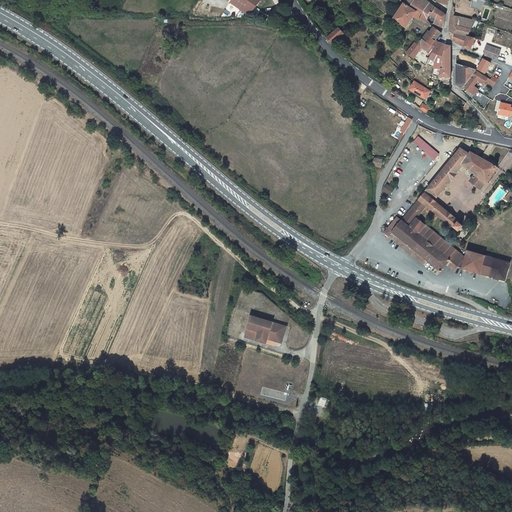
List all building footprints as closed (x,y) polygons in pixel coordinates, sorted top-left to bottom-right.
[(233,0),(229,5),(247,19),(253,9),(256,11),(258,8),(255,6),(259,0),(233,0)] [(416,4),(410,0),(406,0),(394,19),(407,29),(414,19),(420,21),(424,14),(423,14),(413,7),(416,4)] [(424,0),(410,0),(416,4),(413,7),(423,14),(429,3),(424,0)] [(481,10),(484,4),(486,1),(483,0),(472,0),(472,7),(481,10)] [(444,13),(429,3),(423,14),(424,14),(420,21),(424,23),(426,24),(429,26),(429,24),(427,19),(429,16),(435,19),(434,23),(441,27),(444,13)] [(449,32),(454,33),(467,36),(472,27),(475,21),(453,15),(454,12),(452,11),(451,15),(449,25),(449,32)] [(344,33),(338,27),(331,33),(326,38),(332,45),(344,33)] [(423,38),(422,39),(431,46),(435,41),(441,33),(437,28),(433,28),(430,32),(427,36),(426,35),(423,38)] [(452,40),(464,47),(467,36),(454,33),(452,40)] [(475,38),(467,36),(464,47),(471,50),(475,38)] [(422,39),(417,44),(422,47),(423,46),(424,47),(429,50),(428,52),(432,55),(437,46),(438,43),(435,41),(431,46),(422,39)] [(422,47),(417,44),(416,43),(408,52),(415,58),(418,53),(421,48),(422,47)] [(439,76),(451,78),(451,46),(446,45),(442,44),(438,43),(437,46),(432,55),(429,58),(436,62),(434,68),(435,68),(434,75),(439,76)] [(502,52),(487,47),(484,53),(485,56),(499,62),(502,52)] [(473,66),(477,68),(483,60),(483,59),(477,57),(473,66)] [(477,68),(492,77),(498,80),(505,71),(483,60),(477,68)] [(456,66),(458,84),(464,88),(475,72),(456,66)] [(490,88),(493,89),(495,86),(497,82),(498,80),(492,77),(491,79),(488,79),(475,72),(464,88),(476,96),(477,93),(479,90),(476,88),(479,83),(484,86),(486,82),(492,85),(490,88)] [(431,93),(414,83),(409,91),(426,101),(431,93)] [(501,103),(499,114),(509,116),(509,114),(511,107),(511,105),(501,103)] [(423,105),(420,109),(425,112),(429,115),(432,111),(423,105)] [(413,121),(409,118),(401,132),(405,134),(413,121)] [(418,136),(413,142),(435,160),(439,154),(418,136)] [(442,272),(449,263),(452,259),(462,267),(468,258),(419,218),(428,206),(431,209),(428,212),(435,217),(437,214),(455,229),(456,228),(460,231),(464,226),(460,223),(461,221),(430,195),(434,191),(439,195),(464,164),(475,173),(471,179),(483,188),(487,182),(488,182),(499,166),(473,152),(472,153),(462,149),(403,220),(390,236),(400,243),(403,240),(428,260),(442,272)] [(375,157),(374,165),(381,166),(383,159),(375,157)] [(383,191),(391,196),(395,188),(387,183),(383,191)] [(390,236),(403,220),(398,216),(385,232),(390,236)] [(403,240),(400,243),(425,264),(428,260),(403,240)] [(508,280),(511,265),(511,262),(470,252),(466,269),(471,270),(508,280)] [(452,259),(449,263),(458,271),(462,267),(452,259)] [(247,338),(252,315),(250,315),(243,336),(247,338)] [(252,315),(247,338),(265,343),(267,338),(281,343),(286,326),(252,315)]
